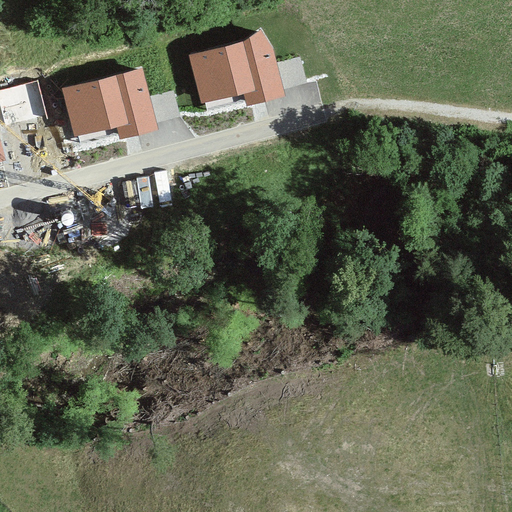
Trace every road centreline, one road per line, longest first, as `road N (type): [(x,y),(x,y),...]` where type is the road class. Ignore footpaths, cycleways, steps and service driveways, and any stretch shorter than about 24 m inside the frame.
road 1 (residential): [(0,197),(362,105)]
road 2 (track): [(511,118),(362,105)]
